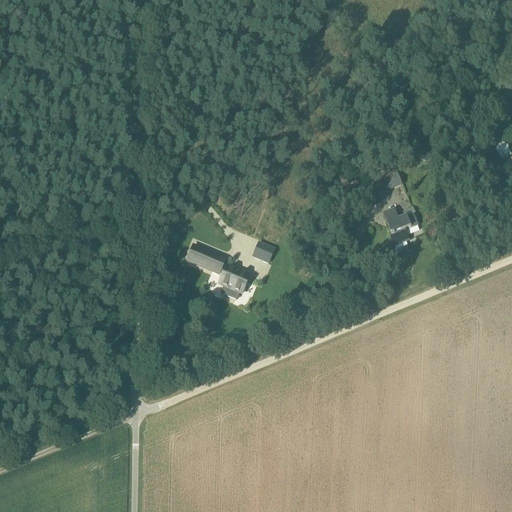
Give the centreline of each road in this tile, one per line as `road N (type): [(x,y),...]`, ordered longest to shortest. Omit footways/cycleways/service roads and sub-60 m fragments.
road 1 (track): [(0,470),(511,261)]
road 2 (unclassified): [(130,511),(139,0)]
road 3 (track): [(0,255),(135,226)]
